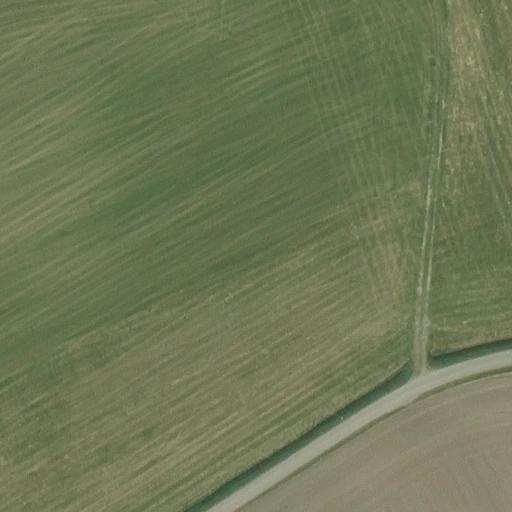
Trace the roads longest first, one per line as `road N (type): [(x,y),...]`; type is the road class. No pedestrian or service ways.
road 1 (track): [(426,382),(419,324),(427,0)]
road 2 (unclassified): [(511,362),(426,382),(221,511)]
